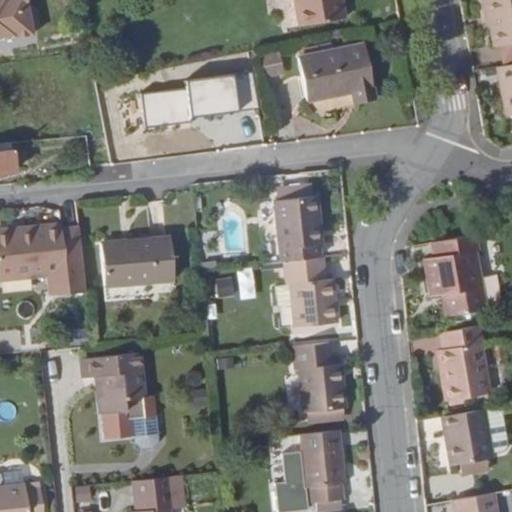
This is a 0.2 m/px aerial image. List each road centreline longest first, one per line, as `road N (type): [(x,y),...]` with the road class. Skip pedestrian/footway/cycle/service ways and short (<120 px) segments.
road 1 (residential): [(0,194),(387,152),(430,157)]
road 2 (residential): [(430,157),(374,244),(371,270),(398,511)]
road 3 (residential): [(438,0),(451,103),(430,157)]
road 4 (track): [(49,380),(66,511)]
